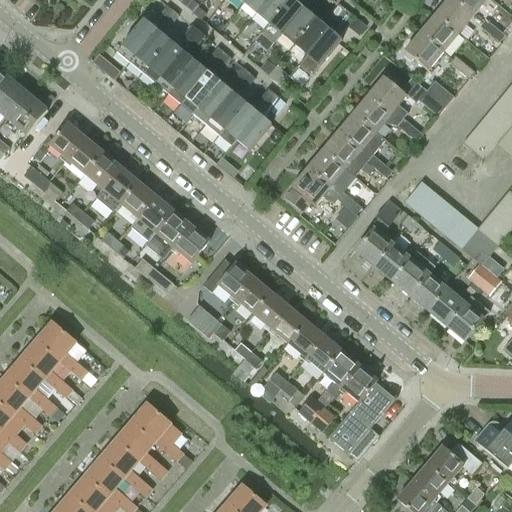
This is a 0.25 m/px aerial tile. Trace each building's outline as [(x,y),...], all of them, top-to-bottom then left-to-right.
[(256,16),(268,0),(247,0),(243,6),(256,16)] [(268,26),(290,0),(268,0),(256,16),(268,26)] [(274,45),(304,9),(292,0),(290,0),(268,26),(261,35),(274,45)] [(459,36),(474,17),(453,0),(449,0),(436,17),(459,36)] [(453,0),(474,17),(488,0),(453,0)] [(310,14),(313,11),(306,6),(304,9),(281,37),(294,47),(317,20),(310,14)] [(163,24),(173,12),(167,7),(158,19),(163,24)] [(336,23),(345,11),(340,7),(330,18),(336,23)] [(342,40),(335,35),(351,16),(345,11),(336,23),(330,30),(307,58),(306,57),(299,67),(313,77),(342,40)] [(173,12),(163,24),(170,29),(180,18),(173,12)] [(444,54),(459,36),(436,17),(421,35),(444,54)] [(130,64),(157,31),(144,20),(117,53),(130,64)] [(294,47),(306,57),(307,58),(330,30),(317,20),(294,47)] [(486,22),(480,28),(490,36),(495,30),(486,22)] [(189,45),(199,33),(192,28),(183,40),(189,45)] [(497,29),(491,36),(500,44),(506,36),(497,29)] [(143,75),(171,42),(157,31),(130,64),(143,75)] [(199,33),(189,45),(196,50),(205,38),(199,33)] [(407,53),(403,58),(410,64),(414,60),(429,72),(444,54),(421,35),(406,53),(407,53)] [(251,47),(238,37),(231,46),(244,56),(251,47)] [(156,85),(183,52),(171,42),(143,75),(156,85)] [(214,66),(224,54),(218,49),(208,61),(214,66)] [(169,96),(196,63),(183,52),(156,85),(169,96)] [(224,54),(214,66),(220,70),(230,59),(224,54)] [(456,58),(450,65),(460,73),(465,66),(456,58)] [(181,106),(208,73),(196,63),(169,96),(181,106)] [(465,66),(460,73),(469,80),(469,81),(475,74),(465,66)] [(240,87),(250,75),(244,70),(233,81),(240,87)] [(194,117),(221,84),(208,73),(181,106),(194,117)] [(250,75),(240,87),(245,92),(255,80),(250,75)] [(385,78),(368,98),(392,116),(401,124),(403,121),(407,115),(399,108),(408,97),(401,92),(393,85),(395,83),(387,76),(385,79),(385,78)] [(0,114),(7,120),(28,95),(8,79),(0,88),(0,114)] [(411,79),(401,92),(408,97),(417,105),(420,102),(439,118),(447,108),(428,92),(411,79)] [(206,127),(234,94),(221,84),(194,117),(206,127)] [(428,92),(447,108),(454,100),(435,84),(428,92)] [(511,106),(511,91),(510,89),(502,98),(511,106)] [(265,108),(275,96),(268,91),(259,103),(265,108)] [(219,138),(247,105),(234,94),(206,127),(219,138)] [(28,95),(7,120),(27,137),(48,112),(28,95)] [(275,96),(265,108),(271,113),(281,101),(275,96)] [(368,98),(354,115),(377,134),(384,125),(397,128),(401,124),(392,116),(368,98)] [(511,122),(511,106),(502,98),(494,107),(511,122)] [(231,148),(259,115),(247,105),(219,138),(231,148)] [(511,122),(494,107),(487,117),(506,133),(511,126),(511,122)] [(249,154),(249,153),(272,126),(259,115),(231,148),(232,149),(236,144),(249,154)] [(386,142),(377,134),(354,115),(338,134),(371,160),(367,164),(377,172),(384,165),(374,157),(386,142)] [(487,117),(479,126),(499,142),(506,133),(487,117)] [(399,127),(409,136),(414,128),(404,120),(399,127)] [(49,146),(67,161),(85,140),(67,124),(49,146)] [(479,126),(471,135),(491,151),(496,145),(499,142),(479,126)] [(507,154),(511,147),(511,126),(506,133),(499,142),(496,145),(507,154)] [(414,128),(409,136),(418,143),(424,136),(414,128)] [(355,178),(367,164),(371,160),(338,134),(323,152),(355,178)] [(482,162),(491,151),(471,135),(463,145),(482,162)] [(85,176),(103,154),(85,140),(67,161),(85,176)] [(323,152),(308,171),(331,190),(332,189),(341,196),(342,194),(355,178),(323,152)] [(121,169),(111,161),(103,154),(85,176),(103,190),(121,169)] [(384,165),(377,172),(387,180),(393,173),(384,165)] [(45,195),(53,186),(32,168),(24,178),(45,195)] [(120,205),(138,184),(121,169),(103,190),(95,199),(113,214),(120,205)] [(332,189),(331,190),(308,171),(293,189),(295,190),(287,200),(304,214),(312,205),(316,208),(326,196),(337,200),(341,196),(332,189)] [(138,220),(156,198),(138,184),(120,205),(138,220)] [(416,211),(432,192),(422,184),(406,203),(416,211)] [(53,186),(45,195),(55,203),(62,194),(53,186)] [(426,219),(441,200),(432,192),(416,211),(426,219)] [(501,202),(511,212),(511,194),(509,192),(501,202)] [(337,200),(347,209),(353,202),(342,194),(337,200)] [(155,234),(155,235),(174,213),(156,198),(138,220),(130,229),(148,243),(155,234)] [(434,226),(450,207),(441,200),(426,219),(434,226)] [(353,202),(347,209),(357,217),(362,211),(353,202)] [(511,227),(511,212),(501,202),(493,212),(511,227)] [(76,222),(83,214),(73,205),(66,213),(76,222)] [(444,234),(459,215),(450,207),(434,226),(444,234)] [(506,237),(511,230),(511,227),(493,212),(486,220),(506,237)] [(173,249),(191,228),(174,213),(155,235),(173,249)] [(407,229),(413,222),(403,213),(397,220),(407,229)] [(83,214),(76,222),(88,231),(94,223),(83,214)] [(453,242),(469,223),(459,215),(444,234),(453,242)] [(393,246),(382,237),(389,228),(378,219),(371,229),(374,231),(356,252),(375,268),(393,246)] [(497,248),(506,237),(486,220),(478,230),(476,232),(477,233),(497,248)] [(413,222),(407,229),(417,237),(423,230),(413,222)] [(476,232),(478,230),(469,223),(453,242),(463,250),(471,241),(477,233),(476,232)] [(191,228),(173,249),(191,264),(209,243),(191,228)] [(490,257),(497,248),(477,233),(471,241),(490,257)] [(112,251),(119,243),(108,234),(101,242),(112,251)] [(482,266),(490,257),(471,241),(463,250),(482,266)] [(119,243),(112,251),(123,260),(130,252),(119,243)] [(443,259),(449,252),(438,243),(432,250),(443,259)] [(411,261),(410,261),(393,246),(375,268),(393,283),(411,261)] [(429,276),(428,276),(435,267),(417,252),(410,261),(411,261),(393,283),(411,298),(429,276)] [(449,252),(443,259),(453,267),(459,260),(449,252)] [(143,277),(151,268),(143,261),(135,270),(143,277)] [(225,262),(203,288),(212,295),(218,287),(235,301),(254,279),(236,264),(232,268),(225,262)] [(479,288),(490,275),(480,267),(469,280),(479,288)] [(151,268),(143,277),(166,296),(174,286),(151,268)] [(490,275),(479,288),(489,296),(500,284),(490,275)] [(429,312),(446,291),(429,276),(411,298),(429,312)] [(253,316),(271,294),(254,279),(235,301),(253,316)] [(447,327),(464,306),(446,291),(429,312),(447,327)] [(271,330),(289,309),(271,294),(253,316),(271,330)] [(465,343),(483,322),(489,314),(471,299),(465,306),(464,306),(447,327),(465,343)] [(213,335),(212,334),(220,325),(200,308),(192,317),(187,323),(208,340),(213,335)] [(288,345),(306,323),(289,309),(271,330),(288,345)] [(306,359),(324,338),(306,323),(288,345),(306,359)] [(88,374),(66,355),(75,344),(52,325),(36,343),(59,363),(71,373),(81,382),(88,374)] [(212,334),(213,335),(222,343),(230,334),(220,325),(212,334)] [(324,374),(342,352),(324,338),(306,359),(324,374)] [(36,343),(21,361),(44,381),(43,381),(55,391),(66,400),(73,392),(63,383),(71,373),(59,363),(36,343)] [(245,361),(251,353),(241,345),(234,353),(245,361)] [(342,352),(324,374),(334,382),(326,392),(333,398),(341,389),(359,367),(342,352)] [(245,361),(256,370),(262,363),(251,353),(245,361)] [(35,391),(43,381),(44,381),(21,361),(6,379),(29,399),(28,399),(50,418),(57,410),(35,391)] [(395,401),(375,384),(377,382),(359,367),(341,389),(359,403),(328,439),(358,464),(380,438),(370,430),(395,401)] [(280,390),(286,382),(276,374),(270,382),(280,390)] [(20,409),(28,399),(29,399),(6,379),(0,385),(0,404),(14,416),(13,417),(25,427),(35,436),(42,428),(20,409)] [(286,382),(280,390),(291,400),(297,392),(286,382)] [(73,392),(66,400),(72,405),(79,397),(73,392)] [(297,414),(311,426),(324,409),(311,398),(297,414)] [(16,437),(25,427),(13,417),(14,416),(0,404),(0,436),(9,445),(20,454),(27,446),(16,437)] [(173,446),(182,435),(170,425),(147,406),(132,425),(154,444),(176,463),(177,462),(183,455),(173,446)] [(311,426),(321,435),(335,418),(324,409),(311,426)] [(511,465),(511,421),(511,422),(505,430),(500,426),(496,431),(491,427),(476,444),(508,471),(511,465)] [(145,454),(154,444),(132,425),(116,443),(139,462),(161,481),(168,473),(145,454)] [(1,455),(9,445),(0,436),(0,467),(4,472),(11,464),(1,455)] [(130,472),(139,462),(116,443),(101,461),(124,480),(123,480),(146,499),(153,491),(130,472)] [(448,484),(462,469),(471,477),(482,465),(458,445),(450,454),(443,448),(427,466),(448,484)] [(191,462),(183,455),(177,462),(185,469),(191,462)] [(115,490),(123,480),(124,480),(101,461),(86,479),(120,508),(123,511),(134,511),(137,509),(115,490)] [(434,501),(448,484),(427,466),(412,483),(433,502),(434,501)] [(123,511),(120,508),(86,479),(71,497),(89,511),(123,511)] [(434,501),(433,502),(412,483),(397,501),(409,511),(438,511),(441,508),(434,501)] [(261,511),(265,507),(242,488),(227,506),(233,511),(261,511)] [(475,507),(484,496),(477,489),(467,500),(475,507)] [(88,511),(71,497),(57,511),(88,511)]
